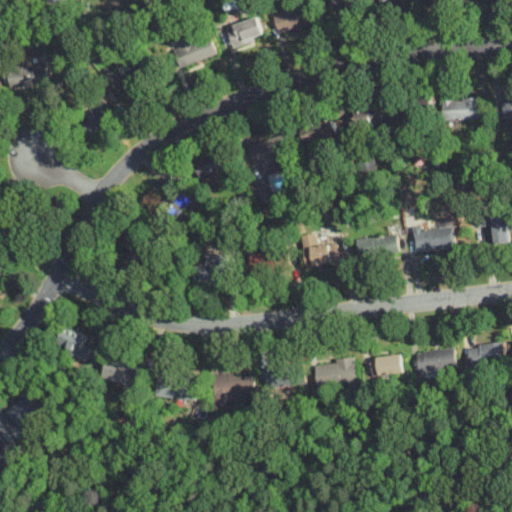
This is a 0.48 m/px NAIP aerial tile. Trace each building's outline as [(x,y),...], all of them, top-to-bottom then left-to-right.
[(331,0),(333,4),(343,2),(348,20),(364,18),(360,0),(331,0)] [(390,0),(379,0),(380,8),(390,7),(390,0)] [(280,31),(313,22),(307,2),(274,11),(280,31)] [(260,15),(226,26),(232,47),(266,37),(260,15)] [(181,66),(219,54),(211,30),(174,42),(181,66)] [(138,92),(155,73),(139,59),(122,78),(138,92)] [(10,87),(48,84),(47,65),(9,68),(10,87)] [(394,100),(398,122),(435,118),(431,95),(394,100)] [(511,96),(502,97),(503,117),(511,116),(511,96)] [(443,98),(443,119),(482,119),(482,98),(443,98)] [(383,123),(379,103),(348,110),(352,130),(383,123)] [(112,115),(99,104),(83,122),(96,133),(112,115)] [(108,132),(120,120),(106,105),(94,117),(108,132)] [(385,112),(357,122),(362,136),(390,125),(385,112)] [(295,127),(304,149),(339,135),(330,113),(295,127)] [(253,143),(260,164),(294,152),(287,131),(253,143)] [(224,147),(231,163),(211,172),(217,181),(204,187),(193,160),(224,147)] [(168,176),(192,199),(163,231),(148,219),(170,194),(160,185),(168,176)] [(261,204),(274,200),(266,177),(254,181),(261,204)] [(10,208),(0,226),(0,233),(10,239),(13,232),(31,241),(39,224),(10,208)] [(507,214),(491,216),(495,243),(511,241),(507,214)] [(412,226),(416,252),(456,247),(454,226),(423,229),(423,224),(412,226)] [(152,240),(135,274),(120,265),(130,247),(119,242),(127,227),(152,240)] [(339,241),(324,242),(324,232),(303,234),(306,266),(340,264),(339,241)] [(399,254),(399,236),(358,236),(358,254),(399,254)] [(287,250),(255,250),(255,272),(287,272),(287,250)] [(193,263),(193,282),(228,282),(229,253),(207,252),(206,263),(193,263)] [(91,348),(84,344),(88,336),(66,326),(58,344),(87,357),(91,348)] [(508,360),(504,339),(468,345),(471,366),(508,360)] [(416,351),(419,373),(459,367),(456,346),(416,351)] [(371,356),(372,376),(405,373),(403,353),(371,356)] [(146,370),(110,354),(101,373),(137,389),(146,370)] [(318,388),(359,384),(356,357),(315,362),(318,388)] [(302,365),(267,368),(269,388),(303,384),(302,365)] [(214,373),(214,404),(254,403),(254,372),(214,373)] [(157,396),(196,398),(198,378),(158,376),(157,396)] [(49,408),(29,389),(6,412),(25,432),(49,408)]
